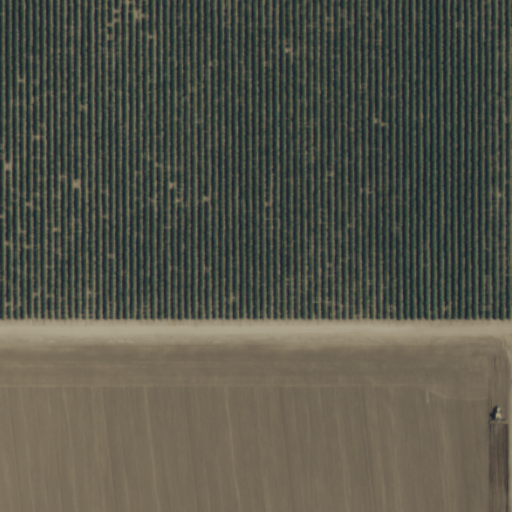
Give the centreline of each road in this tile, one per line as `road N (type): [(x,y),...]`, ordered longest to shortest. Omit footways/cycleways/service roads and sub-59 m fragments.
road 1 (residential): [(0,316),(511,320)]
road 2 (residential): [(488,511),(491,0)]
